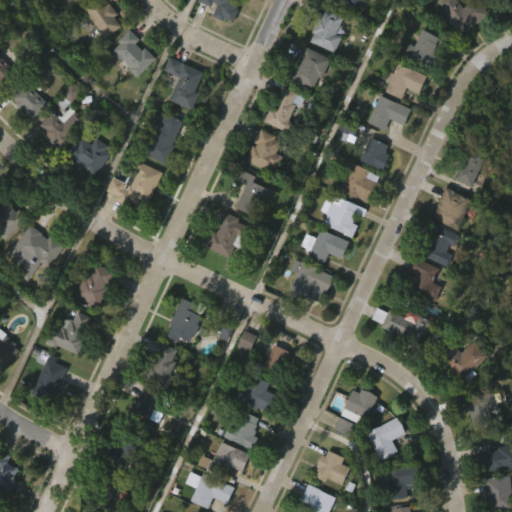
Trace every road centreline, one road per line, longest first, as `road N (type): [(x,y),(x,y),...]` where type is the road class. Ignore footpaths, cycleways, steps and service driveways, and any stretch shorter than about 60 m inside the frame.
road 1 (residential): [(45,511),(284,0)]
road 2 (residential): [(262,511),(441,122),(487,41),(511,34)]
road 3 (residential): [(0,135),(93,218),(339,341)]
road 4 (residential): [(455,511),(452,459),(422,396),(384,362),(339,341)]
road 5 (residential): [(148,0),(208,43),(257,61)]
